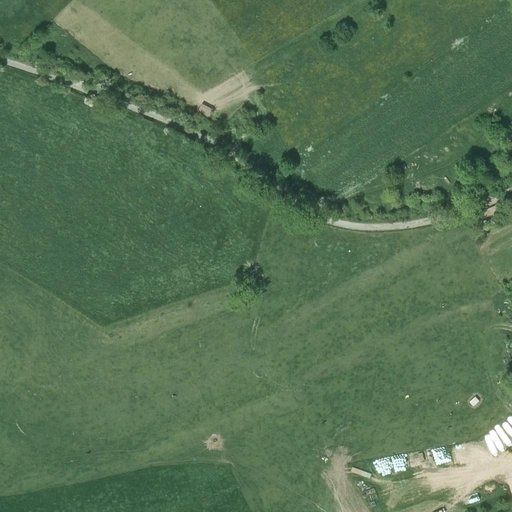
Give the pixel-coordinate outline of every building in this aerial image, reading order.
[(199,110),(211,115),(215,108),(203,102),(199,110)] [(428,462),(409,467),(410,471),(429,466),(428,462)] [(367,490),(377,488),(375,476),(364,479),(367,490)] [(452,509),(483,500),(481,491),(449,500),(452,509)] [(396,511),(437,511),(435,503),(396,511)]
